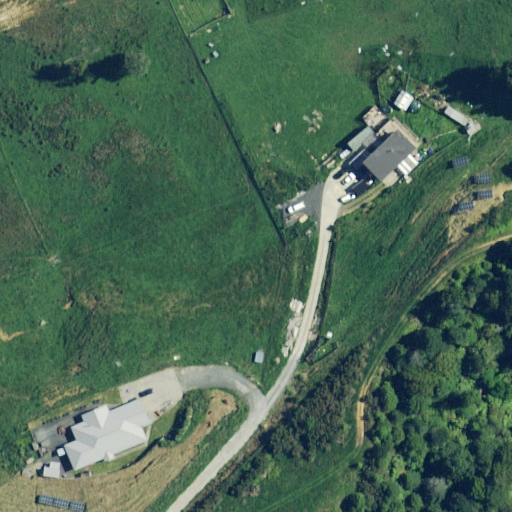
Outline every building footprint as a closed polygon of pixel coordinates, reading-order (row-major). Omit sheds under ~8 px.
[(413,98),(402,91),(394,104),(405,111),(413,98)] [(456,109),(446,104),(441,113),(452,118),(456,109)] [(374,134),(368,127),(347,143),(353,151),(374,134)] [(395,167),(409,153),(414,148),(396,130),(362,163),(380,182),(395,167)] [(419,163),(409,153),(395,167),(405,177),(419,163)]
